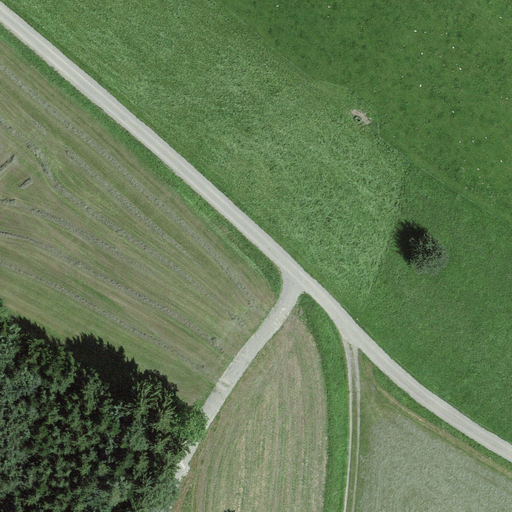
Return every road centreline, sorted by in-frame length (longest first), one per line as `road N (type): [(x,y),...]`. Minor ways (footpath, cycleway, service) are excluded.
road 1 (track): [(511,458),(344,326),(288,261),(0,18)]
road 2 (track): [(288,261),(283,310),(235,361),(159,511)]
